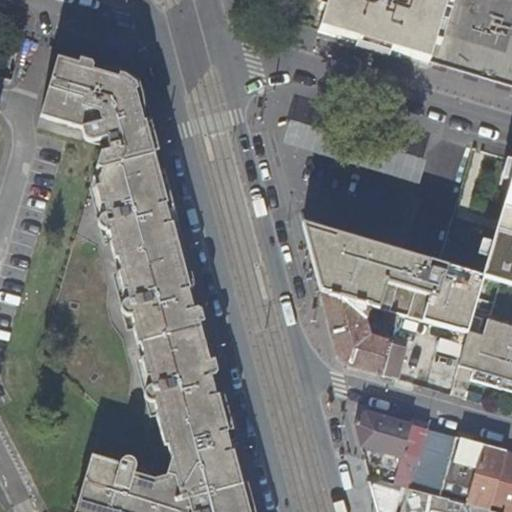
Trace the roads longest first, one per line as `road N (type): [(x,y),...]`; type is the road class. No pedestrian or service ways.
road 1 (tertiary): [(148,26),(189,129),(282,511)]
road 2 (tertiary): [(302,376),(217,42)]
road 3 (residential): [(217,42),(511,128)]
road 4 (residential): [(54,7),(0,233)]
road 5 (residential): [(511,434),(302,376)]
road 6 (tertiary): [(339,511),(302,376)]
